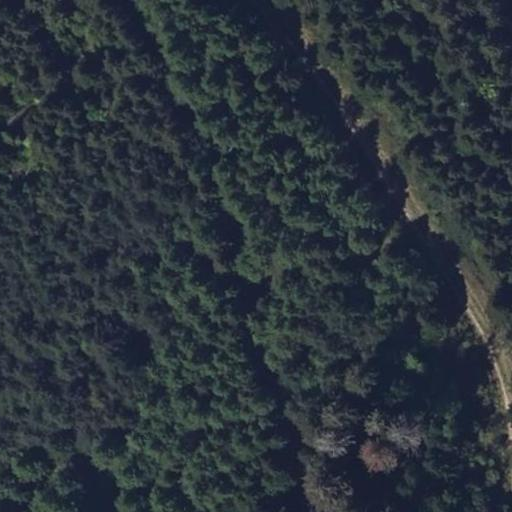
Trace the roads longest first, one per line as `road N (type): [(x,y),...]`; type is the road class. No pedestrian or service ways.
road 1 (track): [(142,0),(214,117),(266,325),(308,446),(307,511)]
road 2 (track): [(511,440),(508,401),(479,327),(358,130),(265,0)]
